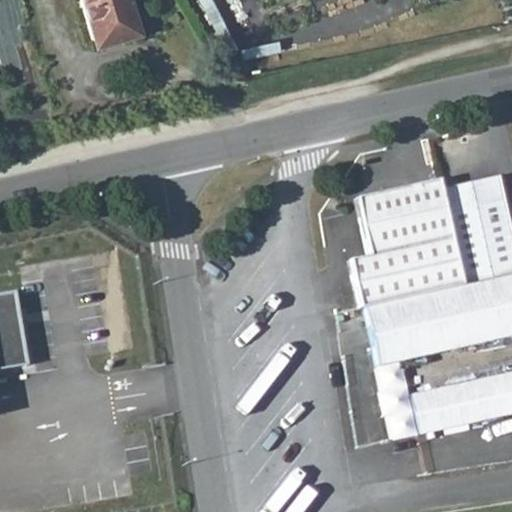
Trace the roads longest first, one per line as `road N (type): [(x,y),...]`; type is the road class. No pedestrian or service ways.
road 1 (unknown): [(312,134),(296,186),(298,241),(345,505),(340,511)]
road 2 (residential): [(163,170),(511,87)]
road 3 (residential): [(163,170),(225,511)]
road 4 (unknown): [(232,120),(207,88),(150,62),(120,51),(71,57)]
road 5 (residential): [(0,206),(163,170)]
